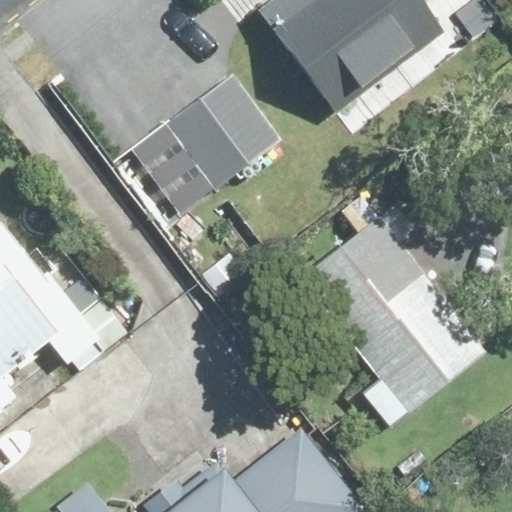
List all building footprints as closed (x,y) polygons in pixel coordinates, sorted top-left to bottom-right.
[(422,0),(252,0),(250,2),(329,114),(446,33),(422,0)] [(218,69),(152,120),(203,185),(269,133),(218,69)] [(478,341),(377,209),(292,274),(392,405),(478,341)] [(43,275),(0,228),(0,398),(5,395),(0,388),(0,365),(56,329),(25,289),(43,275)] [(329,511),(346,499),(292,432),(231,480),(211,454),(137,511),(329,511)]
